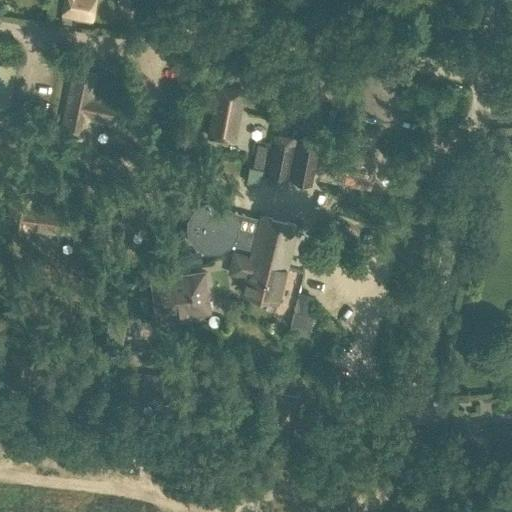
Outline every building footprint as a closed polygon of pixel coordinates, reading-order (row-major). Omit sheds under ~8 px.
[(63,0),(61,22),(70,23),(71,16),(91,19),(93,0),(63,0)] [(0,61),(0,103),(7,105),(12,70),(13,64),(0,61)] [(72,72),(60,137),(83,141),(87,119),(127,126),(131,105),(91,98),(94,76),(72,72)] [(218,83),(207,136),(233,142),(244,88),(218,83)] [(273,134),(266,183),(286,186),(293,136),(273,134)] [(297,136),(289,179),(312,183),(320,140),(297,136)] [(249,166),(246,183),(259,186),(267,146),(256,144),(252,166),(249,166)] [(325,144),(318,178),(372,189),(378,155),(325,144)] [(115,190),(114,202),(123,203),(121,226),(150,229),(154,194),(115,190)] [(11,191),(7,231),(28,234),(29,224),(77,230),(79,209),(31,203),(33,194),(11,191)] [(297,224),(260,214),(255,234),(233,228),(233,222),(228,213),(217,207),(206,207),(196,213),(190,223),(191,234),(197,244),(206,249),(218,249),(228,244),(231,237),(252,243),(251,251),(237,247),(230,273),(244,277),(240,291),(277,301),(297,224)] [(202,267),(146,275),(152,319),(175,316),(175,318),(179,320),(185,319),(188,317),(188,314),(208,311),(202,267)] [(297,296),(293,312),(310,316),(314,300),(297,296)] [(293,312),(288,331),(308,336),(313,317),(310,316),(293,312)] [(9,355),(5,380),(25,384),(30,359),(9,355)] [(143,372),(139,398),(163,402),(168,376),(143,372)] [(276,391),(272,419),(296,423),(301,395),(276,391)]
